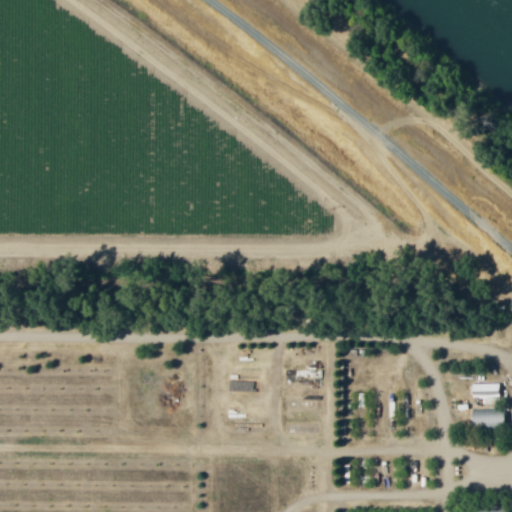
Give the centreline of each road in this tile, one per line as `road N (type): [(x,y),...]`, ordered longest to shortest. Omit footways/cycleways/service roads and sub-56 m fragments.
road 1 (track): [(511,254),(201,0)]
road 2 (residential): [(0,252),(322,255)]
